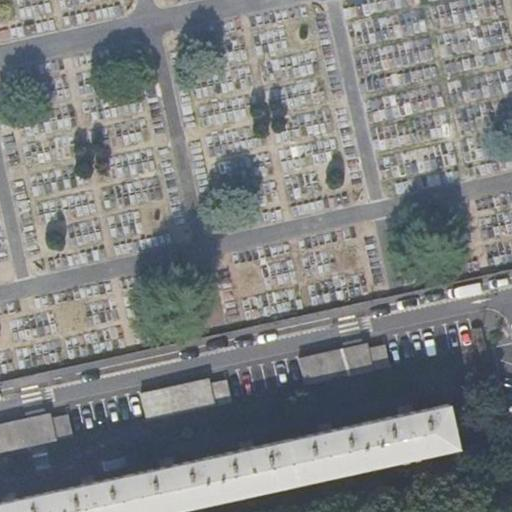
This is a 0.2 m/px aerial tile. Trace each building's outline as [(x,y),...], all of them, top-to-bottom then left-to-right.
[(367,371),(362,350),(370,349),(369,344),(300,359),(300,362),(343,353),(345,364),(348,376),(367,371)] [(390,365),(388,355),(385,345),(370,349),(362,350),(367,371),(390,365)] [(348,376),(345,364),(343,353),(300,362),(305,385),(348,376)] [(191,410),(210,406),(205,385),(213,383),(211,378),(143,392),(144,396),(186,386),(188,398),(191,410)] [(210,406),(221,403),(232,401),(227,380),(213,383),(205,385),(210,406)] [(191,410),(188,398),(186,386),(144,396),(149,420),(191,410)] [(15,500),(15,498),(14,497),(12,497),(3,499),(4,502),(0,502),(0,511),(162,511),(217,500),(297,482),(381,463),(458,446),(448,403),(411,411),(411,408),(408,409),(398,411),(399,414),(371,420),(332,428),(332,425),(329,426),(320,428),(320,431),(288,438),(252,446),(251,443),(249,443),(239,445),(240,448),(208,456),(173,464),(173,461),(170,462),(160,464),(161,467),(129,474),(95,482),(94,479),(91,479),(80,482),(81,485),(48,493),(15,500)] [(32,447),(52,442),(49,431),(47,419),(55,418),(53,412),(0,423),(0,428),(27,423),(30,435),(32,447)] [(47,419),(49,431),(52,442),(75,437),(70,415),(55,418),(47,419)] [(0,453),(32,447),(30,435),(27,423),(0,428),(0,453)]
